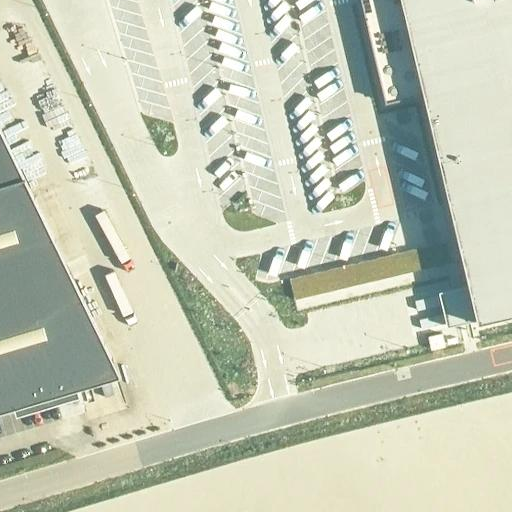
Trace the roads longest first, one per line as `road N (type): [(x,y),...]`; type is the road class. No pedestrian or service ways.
road 1 (unclassified): [(0,497),(511,363)]
road 2 (unknown): [(0,71),(136,356),(143,390),(136,419),(123,434),(82,450)]
